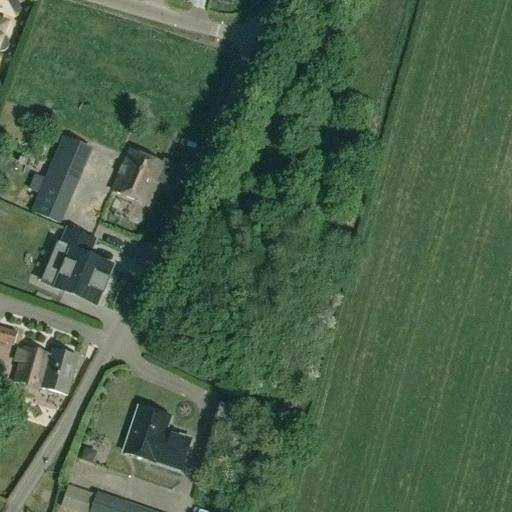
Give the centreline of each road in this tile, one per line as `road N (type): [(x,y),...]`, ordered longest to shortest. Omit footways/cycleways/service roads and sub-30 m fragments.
road 1 (unclassified): [(8,511),(186,197)]
road 2 (residential): [(186,197),(257,40)]
road 3 (residential): [(110,0),(257,40)]
